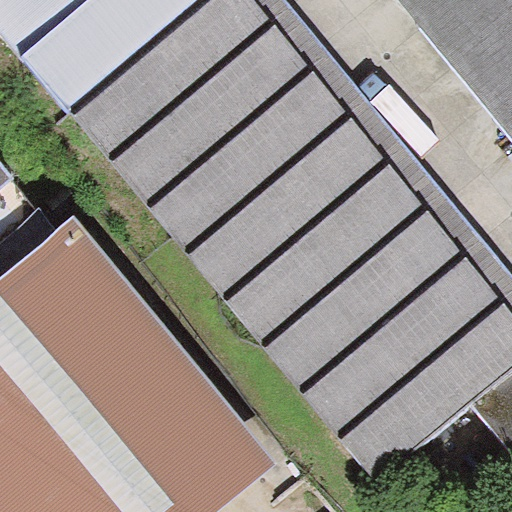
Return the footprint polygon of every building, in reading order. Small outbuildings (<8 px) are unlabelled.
[(511,358),(511,304),(257,0),(0,0),(0,42),(367,480),(511,358)] [(511,0),(398,0),(511,134),(511,0)] [(0,181),(9,175),(0,164),(0,181)] [(72,217),(0,275),(0,511),(220,511),(277,466),(72,217)] [(511,365),(466,405),(511,458),(511,365)]
